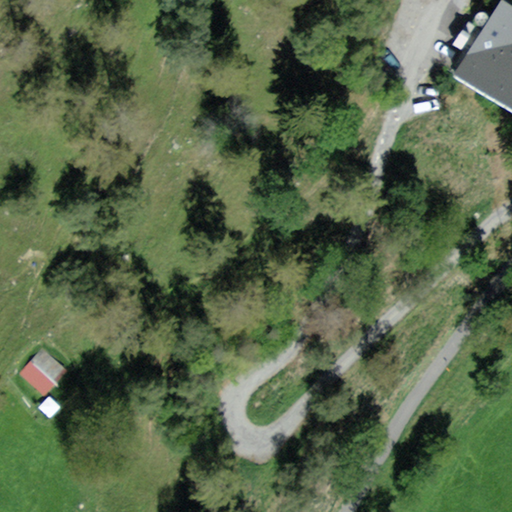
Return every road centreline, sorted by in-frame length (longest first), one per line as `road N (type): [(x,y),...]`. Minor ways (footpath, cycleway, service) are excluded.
road 1 (residential): [(441,0),(368,170),(372,219),(300,336),(234,391),(230,419),(273,431),(511,207)]
road 2 (residential): [(353,511),(413,405),(511,270)]
